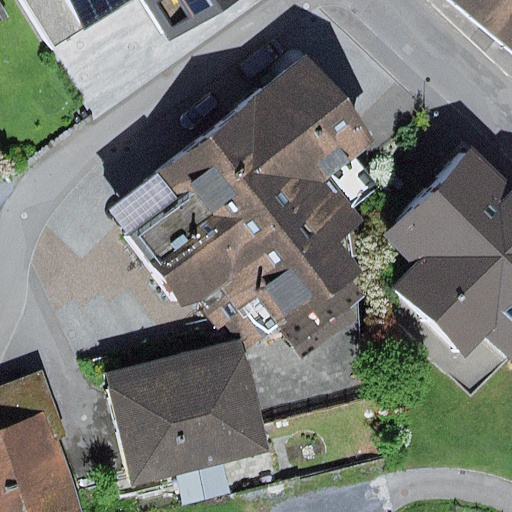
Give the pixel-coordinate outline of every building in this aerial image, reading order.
[(19,0),(44,39),(107,0),(138,0),(163,39),(225,0),(19,0)] [(511,0),(447,0),(496,45),(511,26),(511,0)] [(511,26),(496,45),(511,59),(511,26)] [(150,211),(110,238),(166,322),(217,288),(251,339),(347,275),(302,208),(349,176),(283,77),(129,180),(150,211)] [(511,345),(511,204),(460,153),(382,231),(411,259),(383,287),(451,354),(472,333),(498,359),(511,345)] [(229,343),(97,377),(126,488),(258,453),(229,343)] [(0,425),(0,426),(0,511),(92,511),(32,365),(0,378),(0,425)]
